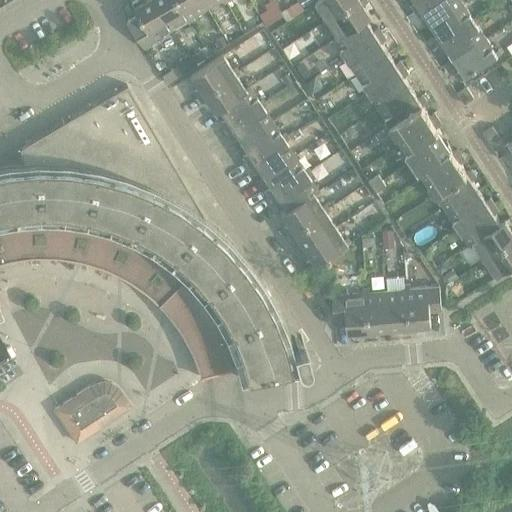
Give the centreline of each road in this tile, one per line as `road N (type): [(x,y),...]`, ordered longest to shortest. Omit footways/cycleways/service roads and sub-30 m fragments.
road 1 (residential): [(344,371),(131,49)]
road 2 (unclassified): [(40,511),(210,399),(300,396),(344,371)]
road 3 (residential): [(344,371),(374,357),(460,351),(497,404),(511,395)]
road 4 (residential): [(0,61),(27,106),(131,49)]
